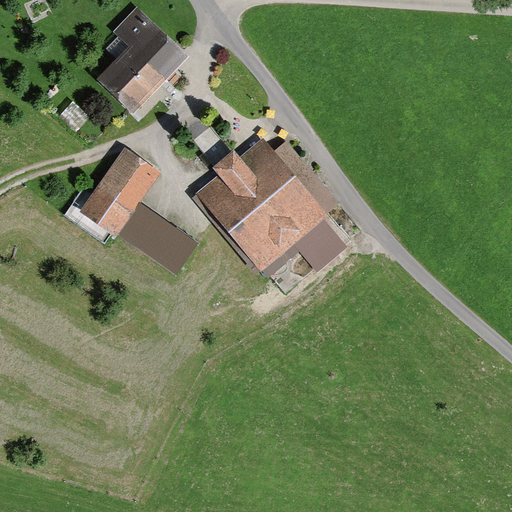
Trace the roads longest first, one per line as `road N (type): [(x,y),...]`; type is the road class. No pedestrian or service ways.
road 1 (unclassified): [(203,0),(389,243),(511,356)]
road 2 (track): [(0,189),(157,130),(193,100),(227,33)]
road 3 (track): [(310,0),(511,13)]
